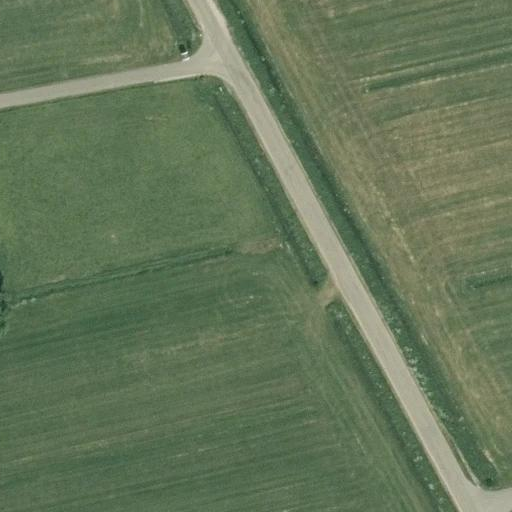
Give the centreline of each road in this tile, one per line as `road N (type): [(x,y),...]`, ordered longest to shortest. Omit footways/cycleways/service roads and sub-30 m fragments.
road 1 (unclassified): [(472,511),(199,0)]
road 2 (unknown): [(228,53),(0,102)]
